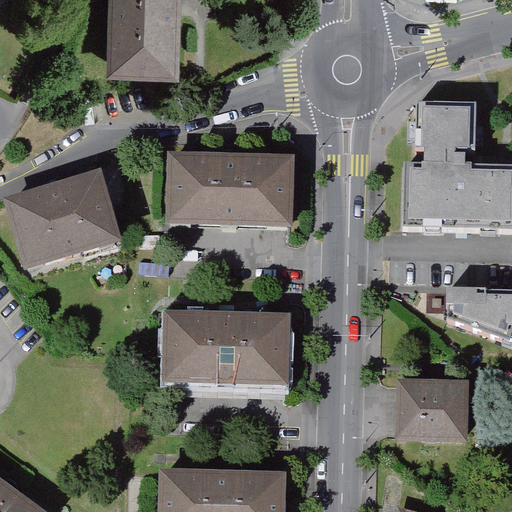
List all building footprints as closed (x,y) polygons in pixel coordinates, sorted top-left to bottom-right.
[(179,0),(114,0),(113,65),(179,66),(179,0)] [(407,169),(406,234),(511,236),(511,171),(472,171),(472,156),(479,156),(480,108),(419,107),(418,155),(429,155),(428,170),(407,169)] [(300,162),(179,158),(177,222),(298,226),(300,162)] [(102,179),(11,206),(29,271),(121,245),(102,179)] [(511,297),(450,296),(449,326),(511,349),(511,348),(511,297)] [(294,324),(174,321),(172,385),(292,388),(294,324)] [(474,390),(409,389),(409,444),(474,445),(474,390)] [(288,511),(289,485),(169,482),(167,511),(288,511)] [(29,511),(0,490),(0,511),(29,511)]
